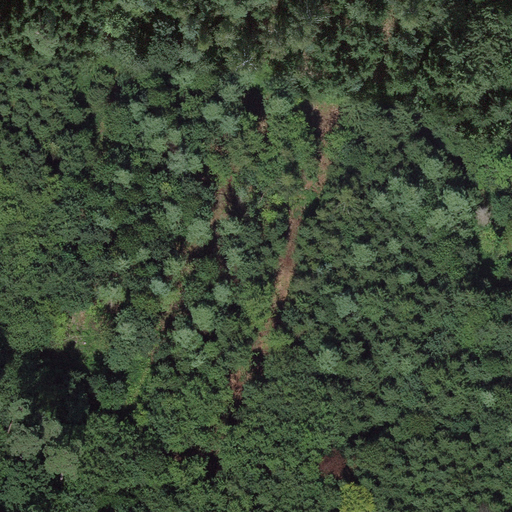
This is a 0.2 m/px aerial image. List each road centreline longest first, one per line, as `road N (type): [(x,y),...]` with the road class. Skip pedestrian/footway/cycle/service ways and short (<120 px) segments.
road 1 (track): [(417,108),(377,85),(119,63),(67,66),(0,42)]
road 2 (track): [(237,511),(160,448),(0,364)]
road 3 (track): [(511,240),(421,126),(417,108),(450,0)]
